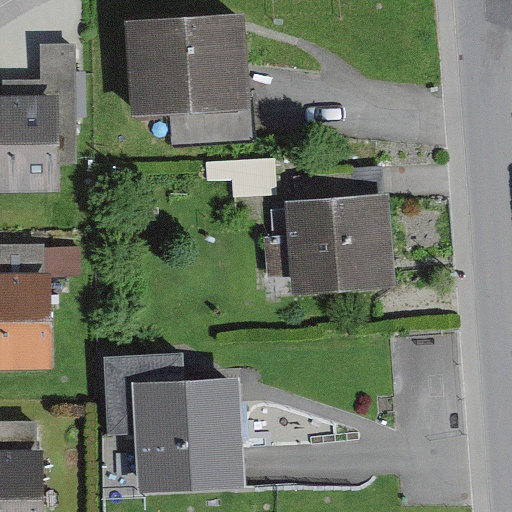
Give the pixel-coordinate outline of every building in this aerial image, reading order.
[(246,2),(123,9),(129,110),(168,108),(170,147),(256,142),(255,117),(253,93),(251,94),(246,2)] [(2,88),(0,87),(0,183),(60,182),(59,160),(78,160),(75,38),(40,39),(40,75),(2,76),(2,88)] [(388,186),(285,194),(286,208),(271,207),(272,232),(263,233),(268,274),(291,273),(292,287),(397,281),(388,186)] [(0,362),(52,362),(50,264),(46,264),(46,239),(0,239),(0,362)] [(184,346),(104,350),(108,432),(135,431),(139,487),(246,478),(245,464),(240,368),(185,367),(184,346)] [(0,511),(43,511),(43,444),(37,444),(36,417),(0,417),(0,511)]
